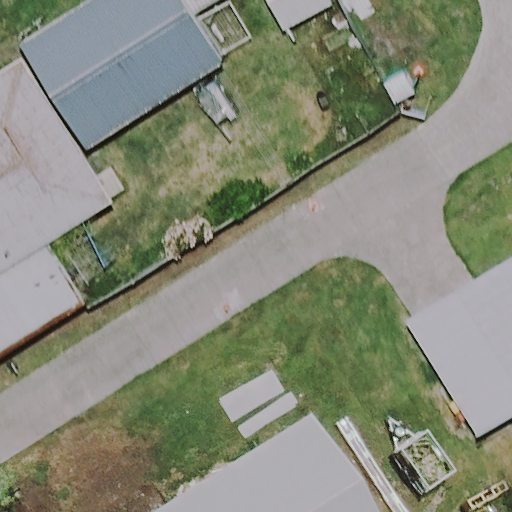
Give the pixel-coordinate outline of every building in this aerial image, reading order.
[(14,61),(75,152),(210,67),(167,0),(87,0),(7,51),(14,61)] [(342,32),(321,0),(257,0),(295,61),(342,32)] [(75,152),(14,61),(0,69),(0,351),(83,299),(44,239),(106,200),(75,152)] [(511,250),(394,324),(465,438),(511,408),(511,250)] [(316,511),(278,446),(165,511),(316,511)]
